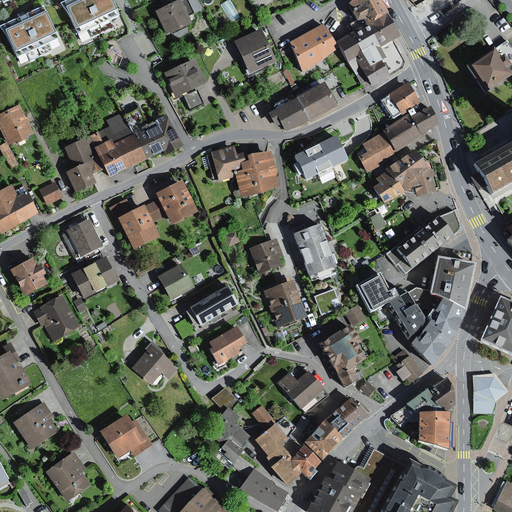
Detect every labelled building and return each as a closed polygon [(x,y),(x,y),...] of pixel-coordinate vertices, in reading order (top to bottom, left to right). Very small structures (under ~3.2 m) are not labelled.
[(66,13),(77,35),(87,31),(91,39),(113,28),(109,21),(118,17),(110,0),(69,0),(59,5),(66,13)] [(186,0),(184,0),(179,3),(187,18),(194,14),(186,0)] [(248,0),(255,11),(273,0),(248,0)] [(375,0),(353,0),(352,1),(346,7),(355,23),(361,22),(364,28),(384,16),(375,0)] [(179,1),(155,13),(166,37),(191,26),(187,18),(179,3),(179,1)] [(0,30),(4,36),(16,60),(26,55),(29,62),(51,51),(48,44),(58,39),(42,8),(22,17),(0,27),(0,30)] [(397,39),(384,16),(364,28),(337,43),(361,85),(366,82),(370,88),(402,70),(403,62),(392,42),(397,39)] [(321,26),(289,44),(301,74),(337,49),(321,26)] [(260,30),(233,43),(248,76),(276,64),(260,30)] [(511,47),(507,40),(492,50),(510,76),(511,74),(511,47)] [(492,50),(466,68),(484,94),(510,76),(492,50)] [(194,61),(163,75),(174,99),(205,85),(194,61)] [(407,84),(380,102),(392,121),(405,113),(415,106),(418,104),(407,84)] [(324,86),(295,101),(306,123),(335,108),(324,86)] [(197,91),(183,97),(189,111),(203,105),(197,91)] [(295,101),(267,115),(274,129),(279,127),(283,134),(306,123),(295,101)] [(419,113),(415,106),(405,113),(407,115),(409,119),(419,113)] [(18,107),(0,115),(0,132),(7,146),(14,143),(16,145),(25,141),(24,138),(32,134),(18,107)] [(419,113),(409,119),(420,138),(433,128),(426,110),(419,113)] [(109,128),(99,133),(103,144),(110,141),(113,145),(133,136),(131,131),(123,113),(105,121),(109,128)] [(166,114),(131,131),(133,136),(145,160),(162,152),(165,156),(182,148),(166,114)] [(382,134),(394,154),(420,138),(409,119),(407,115),(382,134)] [(485,187),(490,197),(511,184),(511,125),(508,128),(511,135),(511,143),(472,165),(477,175),(472,178),(480,191),(483,189),(485,187)] [(63,149),(73,170),(86,164),(91,174),(102,169),(93,149),(103,144),(99,133),(63,149)] [(366,154),(357,159),(366,174),(378,168),(376,165),(394,154),(382,134),(361,146),(366,154)] [(145,160),(133,136),(113,145),(124,170),(145,160)] [(311,150),(293,159),(304,183),(347,162),(335,138),(311,150)] [(103,144),(93,149),(102,169),(106,178),(124,170),(113,145),(110,141),(103,144)] [(4,144),(0,145),(0,152),(11,173),(18,170),(4,144)] [(240,145),(209,153),(210,156),(207,157),(214,182),(217,181),(217,183),(235,178),(248,175),(244,159),(240,145)] [(269,152),(244,159),(248,175),(235,178),(241,200),(279,190),(269,152)] [(384,171),(385,172),(403,194),(413,188),(415,199),(435,194),(433,189),(437,189),(431,165),(425,162),(422,164),(415,152),(384,171)] [(73,170),(65,173),(74,194),(96,185),(91,174),(86,164),(73,170)] [(385,172),(374,180),(377,185),(372,189),(383,206),(403,194),(385,172)] [(19,182),(0,192),(0,193),(19,226),(37,216),(19,182)] [(181,182),(154,196),(157,201),(165,217),(170,227),(197,214),(181,182)] [(55,183),(39,190),(46,206),(62,199),(55,183)] [(0,193),(0,236),(19,226),(0,193)] [(115,221),(117,220),(130,214),(123,201),(109,208),(115,221)] [(157,201),(143,208),(151,225),(165,217),(157,201)] [(130,214),(117,220),(133,252),(158,239),(151,225),(143,208),(142,207),(130,214)] [(428,221),(385,254),(394,267),(397,265),(405,275),(454,237),(458,233),(459,230),(459,227),(459,225),(454,212),(437,218),(430,223),(428,221)] [(379,214),(368,220),(374,233),(386,226),(379,214)] [(88,221),(65,232),(66,233),(61,235),(74,259),(78,257),(79,259),(99,249),(102,248),(88,221)] [(303,226),(290,232),(308,280),(336,269),(319,226),(305,232),(303,226)] [(235,230),(222,236),(228,249),(241,242),(235,230)] [(276,240),(248,250),(258,276),(281,268),(277,259),(282,258),(276,240)] [(84,268),(104,258),(99,249),(79,259),(84,268)] [(84,268),(69,276),(82,301),(116,283),(104,258),(84,268)] [(31,260),(8,272),(23,299),(46,286),(41,278),(44,276),(38,266),(35,267),(31,260)] [(440,302),(463,313),(474,267),(435,260),(428,292),(427,297),(433,299),(440,302)] [(180,266),(157,279),(170,303),(194,290),(180,266)] [(378,275),(354,288),(368,315),(370,314),(406,295),(404,291),(395,296),(393,291),(388,293),(378,275)] [(269,312),(299,301),(292,281),(278,287),(262,292),(269,312)] [(226,289),(184,313),(194,331),(236,307),(226,289)] [(415,289),(406,295),(425,328),(427,325),(425,320),(430,313),(433,314),(440,302),(433,299),(427,297),(428,292),(415,289)] [(333,290),(313,297),(320,316),(340,309),(333,290)] [(61,295),(31,313),(40,327),(43,326),(53,344),(80,328),(61,295)] [(415,341),(425,328),(406,295),(370,314),(378,329),(393,322),(405,343),(408,341),(411,345),(413,340),(415,341)] [(79,299),(73,302),(79,315),(86,311),(79,299)] [(299,301),(269,312),(276,330),(306,320),(299,301)] [(511,307),(498,301),(479,343),(511,358),(511,307)] [(463,313),(440,302),(433,314),(430,313),(425,320),(427,325),(425,328),(449,344),(463,313)] [(357,307),(344,314),(352,328),(365,321),(357,307)] [(249,321),(246,316),(236,322),(239,327),(249,321)] [(104,322),(96,327),(99,331),(107,327),(104,322)] [(348,327),(317,347),(332,370),(340,366),(344,374),(351,370),(364,361),(355,348),(360,344),(348,327)] [(449,344),(425,328),(415,341),(413,340),(411,345),(409,348),(429,369),(449,344)] [(234,330),(209,345),(212,350),(209,352),(217,367),(238,355),(238,353),(240,352),(238,348),(243,345),(234,330)] [(177,369),(150,346),(130,370),(150,387),(161,374),(168,380),(177,369)] [(396,366),(409,357),(404,350),(391,360),(396,366)] [(9,354),(0,358),(0,401),(1,403),(30,387),(20,368),(18,369),(9,354)] [(409,357),(396,366),(399,371),(394,374),(401,383),(406,380),(409,384),(422,375),(409,357)] [(265,358),(253,370),(255,372),(267,360),(265,358)] [(340,366),(332,370),(343,389),(357,382),(351,370),(344,374),(340,366)] [(290,375),(278,385),(304,415),(328,397),(306,372),(295,381),(290,375)] [(484,376),(472,377),(473,414),(492,415),(495,404),(508,393),(501,384),(494,375),(484,376)] [(426,391),(432,407),(447,417),(447,414),(454,408),(452,392),(445,380),(432,388),(431,387),(425,390),(426,391)] [(366,382),(359,390),(368,398),(375,390),(366,382)] [(225,389),(211,399),(224,414),(227,410),(230,412),(239,403),(225,389)] [(432,407),(426,391),(390,417),(399,427),(407,419),(416,419),(416,416),(432,407)] [(365,420),(350,400),(323,423),(340,441),(365,420)] [(43,402),(11,424),(30,452),(58,433),(49,420),(54,417),(43,402)] [(261,407),(251,415),(265,433),(275,425),(261,407)] [(432,407),(416,416),(416,419),(416,444),(446,453),(447,417),(432,407)] [(230,412),(227,410),(224,414),(203,439),(210,445),(213,440),(221,447),(237,428),(233,425),(238,419),(230,412)] [(125,418),(99,434),(115,460),(130,451),(134,458),(153,447),(136,420),(130,424),(125,418)] [(265,459),(270,469),(286,457),(279,449),(288,440),(294,428),(283,418),(275,425),(265,433),(254,442),(266,458),(265,459)] [(323,423),(302,445),(321,463),(340,441),(323,423)] [(249,438),(237,428),(221,447),(217,451),(233,464),(240,456),(242,453),(239,450),(249,438)] [(295,448),(288,440),(279,449),(286,457),(295,448)] [(319,465),(301,448),(290,461),(301,475),(308,482),(316,473),(313,471),(319,465)] [(451,511),(455,505),(447,501),(454,489),(441,482),(440,480),(439,478),(436,475),(431,472),(428,471),(424,470),(421,470),(418,470),(405,464),(403,467),(373,450),(363,470),(360,468),(357,468),(355,468),(353,470),(351,473),(367,482),(351,511),(451,511)] [(233,464),(217,451),(213,456),(228,470),(233,464)] [(73,453),(44,474),(66,505),(90,487),(80,474),(85,470),(73,453)] [(240,456),(233,464),(248,476),(254,467),(240,456)] [(270,469),(269,470),(285,489),(301,475),(290,461),(286,457),(270,469)] [(305,511),(351,511),(367,482),(351,473),(337,465),(327,483),(323,480),(305,511)] [(0,468),(0,490),(9,485),(0,468)] [(277,511),(287,495),(252,471),(239,491),(273,511),(277,511)] [(158,511),(181,511),(201,491),(189,479),(158,511)] [(511,511),(511,486),(506,483),(492,511),(494,511),(511,511)] [(23,488),(16,491),(26,508),(29,506),(28,505),(31,503),(23,488)] [(201,491),(181,511),(208,511),(215,504),(201,491)] [(215,504),(208,511),(232,511),(220,500),(215,504)]
